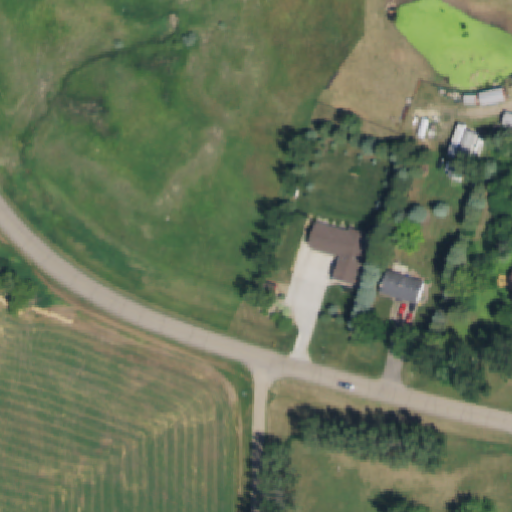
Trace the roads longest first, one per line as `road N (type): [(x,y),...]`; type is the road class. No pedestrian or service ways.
road 1 (tertiary): [(511,423),(328,384),(131,315),(72,278),(0,206)]
road 2 (residential): [(261,511),(264,363)]
